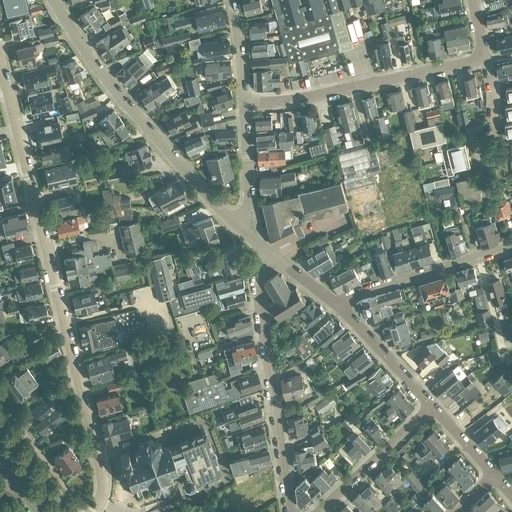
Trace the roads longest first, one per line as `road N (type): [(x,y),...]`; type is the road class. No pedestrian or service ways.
road 1 (residential): [(93,511),(101,473),(0,60)]
road 2 (residential): [(239,229),(123,101),(52,0)]
road 3 (residential): [(289,511),(256,287),(265,250)]
road 4 (residential): [(243,104),(299,100),(484,58)]
road 5 (residential): [(337,306),(511,247)]
road 6 (residential): [(319,511),(432,407)]
road 7 (residential): [(432,407),(337,306)]
road 8 (residential): [(239,229),(248,203),(243,104)]
